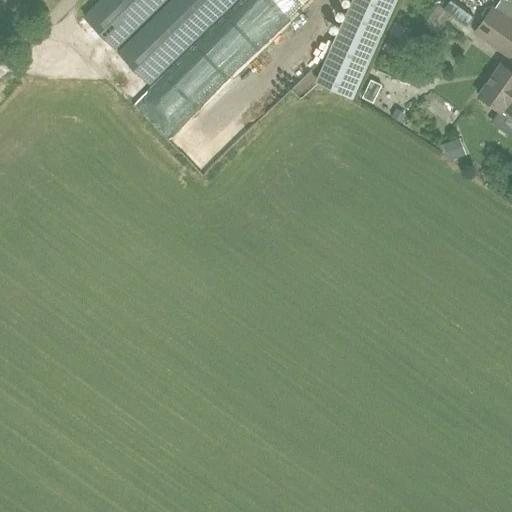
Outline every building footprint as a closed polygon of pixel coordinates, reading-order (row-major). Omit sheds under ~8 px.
[(115,48),(164,0),(99,0),(84,15),(115,48)] [(172,0),(119,52),(151,84),(236,0),(172,0)] [(395,0),(352,0),(317,81),(352,96),(395,0)] [(461,0),(452,10),(467,23),(476,14),(461,0)] [(493,6),(474,33),(508,57),(511,51),(511,7),(501,0),(495,8),(493,6)] [(493,120),(511,94),(511,72),(500,64),(478,95),(500,110),(493,120)] [(122,94),(138,98),(142,82),(126,78),(122,94)] [(276,112),(288,100),(278,89),(265,102),(276,112)] [(511,94),(493,120),(511,133),(511,94)] [(447,148),(459,165),(474,155),(462,137),(447,148)]
